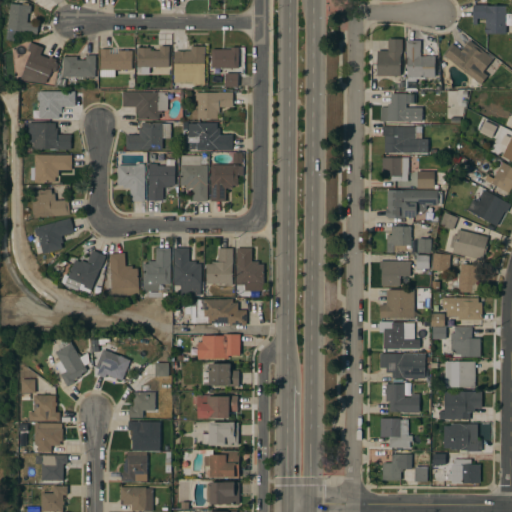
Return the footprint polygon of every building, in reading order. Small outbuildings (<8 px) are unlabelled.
[(10,4),(30,6),(27,24),(35,25),(34,34),(16,31),(14,40),(5,39),(10,4)] [(506,14),(511,14),(511,25),(505,25),(505,34),(485,34),(485,32),(484,32),(484,28),(485,28),(485,19),(477,19),(477,24),(472,24),(472,4),(487,5),(487,6),(506,6),(506,14)] [(376,75),(377,51),(388,51),(388,39),(402,39),(402,53),(400,53),(400,76),(376,75)] [(420,40),(420,56),(434,56),(434,77),(422,77),(422,79),(414,79),(414,88),(416,88),(416,91),(404,91),(404,76),(407,76),(407,68),(405,68),(405,64),(407,64),(407,58),(406,58),(406,40),(420,40)] [(493,59),(483,72),(487,76),(481,85),(442,55),(452,43),(461,50),(469,40),(493,59)] [(24,69),(30,52),(27,51),(30,42),(43,48),(40,55),(48,58),(49,56),(56,59),(55,62),(58,64),(55,72),(51,71),(48,79),(47,78),(45,85),(20,80),(25,69),(24,69)] [(150,47),(150,51),(159,50),(159,46),(169,46),(169,51),(168,51),(168,67),(148,67),(148,70),(141,70),(141,67),(137,67),(137,51),(137,48),(150,47)] [(204,85),(192,85),(192,82),(174,82),(174,51),(191,51),(191,46),(205,46),(204,85)] [(211,68),(211,49),(230,49),(230,47),(238,47),(238,68),(211,68)] [(132,50),(132,54),(131,54),(131,69),(115,70),(115,77),(100,77),(100,70),(100,49),(109,49),(109,54),(118,54),(118,51),(132,50)] [(95,77),(63,76),(63,56),(77,56),(77,60),(85,60),(85,55),(95,55),(95,77)] [(225,73),(237,73),(237,76),(239,76),(239,85),(238,85),(238,90),(226,90),(226,87),(225,87),(225,73)] [(75,91),(75,106),(61,106),(61,113),(59,113),(59,119),(39,119),(39,118),(31,118),(31,102),(39,102),(39,100),(37,100),(37,92),(39,92),(39,91),(75,91)] [(167,92),(167,110),(161,110),(161,113),(159,113),(159,119),(138,119),(138,114),(135,114),(135,106),(122,106),(122,91),(167,92)] [(191,118),(191,106),(197,106),(197,100),(195,100),(195,92),(233,92),(233,107),(219,107),(219,114),(217,114),(217,118),(191,118)] [(380,121),(380,107),(387,107),(387,103),(391,103),(391,93),(406,93),(406,107),(422,107),(422,121),(380,121)] [(497,127),(492,138),(479,131),(484,120),(497,127)] [(28,124),(36,124),(36,122),(55,123),(55,128),(58,128),(58,134),(71,135),(71,149),(58,149),(58,148),(33,148),(33,140),(35,140),(35,132),(28,132),(28,124)] [(162,123),(162,124),(170,124),(170,138),(162,138),(162,150),(125,149),(125,134),(139,135),(139,128),(141,128),(141,122),(162,123)] [(197,150),(197,149),(186,149),(186,141),(197,141),(197,137),(188,137),(188,123),(196,123),(196,122),(216,122),(216,128),(219,128),(219,135),(233,135),(232,150),(197,150)] [(384,152),(384,136),(382,136),(382,126),(415,126),(421,126),(421,138),(428,139),(427,153),(384,152)] [(511,161),(501,156),(503,152),(490,146),(499,128),(511,134),(511,161)] [(71,155),(71,170),(58,170),(58,177),(55,177),(55,182),(35,182),(35,180),(30,180),(30,167),(35,167),(35,154),(71,155)] [(200,155),(200,164),(207,165),(207,201),(192,201),(192,188),(185,188),(185,185),(179,185),(180,164),(180,155),(200,155)] [(408,157),(408,172),(407,172),(407,181),(390,181),(390,176),(382,176),(382,157),(408,157)] [(157,164),(157,165),(165,165),(165,159),(175,159),(175,185),(169,185),(169,187),(163,187),(163,200),(147,200),(147,186),(148,186),(148,163),(157,164)] [(502,162),(511,167),(511,195),(509,193),(505,199),(494,192),(497,187),(490,183),(502,162)] [(117,165),(136,165),(136,163),(144,163),(144,165),(145,165),(145,201),(129,201),(129,188),(122,188),(122,185),(117,185),(117,165)] [(238,165),(238,185),(232,185),(232,188),(225,188),(225,201),(210,201),(211,164),(238,165)] [(434,171),(434,188),(417,188),(417,171),(434,171)] [(479,187),(511,204),(506,212),(504,211),(496,226),(466,210),(479,187)] [(68,199),(70,214),(33,217),(31,190),(51,189),(52,194),(55,193),(55,200),(68,199)] [(437,190),(437,191),(441,191),(441,204),(437,204),(437,205),(426,205),(426,214),(416,214),(416,217),(405,216),(405,218),(388,218),(388,217),(385,217),(385,208),(387,208),(387,190),(437,190)] [(457,218),(452,230),(439,224),(444,212),(457,218)] [(74,232),(61,236),(63,243),(60,243),(62,248),(43,253),(36,227),(70,217),(74,232)] [(386,234),(391,235),(391,226),(411,226),(411,240),(417,240),(417,239),(431,239),(431,252),(411,252),(411,245),(410,245),(410,248),(406,248),(406,250),(408,250),(410,250),(411,250),(411,251),(411,252),(411,253),(410,253),(409,253),(408,253),(398,253),(398,252),(386,252),(386,234)] [(487,237),(485,245),(487,245),(485,254),(483,254),(482,260),(452,252),(453,248),(449,247),(452,235),(456,236),(457,229),(487,237)] [(170,284),(158,284),(158,291),(143,291),(143,264),(148,264),(148,261),(155,261),(155,248),(170,248),(170,284)] [(189,248),(189,261),(196,261),(196,263),(201,263),(200,295),(180,295),(180,285),(175,285),(173,283),(173,248),(189,248)] [(232,286),(224,285),(224,284),(206,283),(206,263),(211,263),(211,261),(217,261),(218,248),(233,248),(232,286)] [(236,248),(251,248),(251,261),(258,261),(258,264),(264,264),(264,284),(262,284),(262,291),(245,291),(245,284),(236,284),(236,248)] [(106,256),(100,269),(89,293),(79,288),(78,290),(61,282),(64,274),(68,276),(75,259),(80,261),(80,259),(87,262),(92,250),(106,256)] [(124,252),(125,266),(132,265),(132,268),(137,268),(139,294),(112,296),(109,254),(124,252)] [(450,255),(448,272),(431,270),(433,253),(450,255)] [(429,255),(429,269),(416,268),(416,255),(429,255)] [(410,261),(410,276),(400,276),(400,286),(381,285),(381,269),(379,269),(379,261),(410,261)] [(476,293),(449,291),(450,280),(456,280),(457,270),(460,270),(461,264),(479,265),(476,293)] [(414,290),(414,318),(379,318),(380,304),(386,304),(386,290),(414,290)] [(478,298),(478,302),(482,302),(482,320),(458,319),(458,316),(446,316),(446,309),(442,309),(442,297),(478,298)] [(246,325),(229,325),(229,323),(195,323),(195,322),(190,322),(190,314),(184,314),(184,300),(196,300),(196,299),(232,299),(232,303),(238,303),(237,310),(246,310),(246,325)] [(445,313),(444,326),(430,326),(430,313),(445,313)] [(400,348),(400,349),(383,349),(383,332),(379,332),(379,321),(393,321),(393,322),(414,323),(414,339),(419,339),(419,349),(400,348)] [(432,339),(432,326),(446,327),(446,339),(432,339)] [(480,357),(460,357),(460,354),(455,354),(450,350),(450,333),(454,333),(454,327),(471,326),(471,338),(480,338),(480,357)] [(239,355),(228,355),(228,359),(197,358),(197,342),(201,342),(201,335),(223,336),(223,334),(240,334),(239,355)] [(81,374),(82,375),(74,380),(75,382),(67,387),(60,374),(61,374),(55,364),(60,361),(55,352),(59,350),(56,346),(62,343),(64,347),(71,343),(80,357),(88,353),(89,363),(85,365),(87,370),(81,374)] [(130,360),(127,368),(130,369),(128,373),(126,372),(122,380),(116,378),(115,379),(112,377),(113,376),(107,374),(105,378),(97,374),(99,369),(96,367),(103,349),(130,360)] [(425,354),(425,378),(417,378),(417,380),(412,380),(412,378),(392,378),(392,372),(386,372),(386,368),(379,368),(379,353),(425,354)] [(475,361),(474,387),(444,387),(444,361),(475,361)] [(155,363),(168,363),(168,376),(155,376),(155,363)] [(230,364),(230,370),(238,370),(238,386),(228,386),(228,385),(209,385),(209,384),(203,384),(203,372),(209,372),(209,364),(230,364)] [(35,393),(22,393),(22,379),(35,379),(35,393)] [(411,394),(419,394),(418,412),(389,412),(389,401),(385,401),(385,383),(411,384),(411,394)] [(481,408),(475,408),(475,412),(469,412),(469,419),(439,419),(439,411),(444,411),(444,391),(481,391),(481,408)] [(155,392),(155,410),(143,410),(143,417),(129,417),(129,406),(133,405),(133,392),(155,392)] [(55,395),(55,402),(57,402),(57,405),(55,405),(55,412),(59,412),(59,421),(28,421),(28,412),(33,412),(33,395),(55,395)] [(237,411),(229,411),(229,418),(197,418),(197,404),(207,404),(207,396),(227,396),(227,395),(237,395),(237,411)] [(406,439),(409,439),(409,447),(388,447),(389,437),(380,437),(380,418),(400,418),(400,419),(407,419),(406,439)] [(132,451),(132,440),(131,440),(131,436),(132,436),(132,430),(128,430),(128,421),(160,422),(160,447),(160,452),(146,451),(132,451)] [(61,423),(61,428),(63,428),(62,441),(60,441),(60,446),(51,445),(51,451),(33,451),(34,422),(61,423)] [(238,445),(209,445),(209,444),(202,444),(202,434),(209,434),(209,422),(238,422),(238,445)] [(477,424),(477,440),(481,440),(481,451),(467,451),(467,450),(450,450),(450,423),(477,424)] [(27,445),(27,453),(18,453),(18,447),(18,433),(27,433),(27,445)] [(239,477),(210,477),(210,466),(204,466),(204,456),(205,456),(205,450),(212,450),(212,455),(221,455),(221,451),(239,451),(239,477)] [(146,474),(135,474),(135,481),(121,481),(121,472),(123,472),(123,462),(125,462),(125,455),(127,455),(127,451),(132,451),(146,451),(146,474)] [(411,454),(411,469),(402,469),(402,471),(400,471),(400,480),(382,480),(382,463),(392,463),(392,454),(411,454)] [(433,464),(433,454),(445,454),(445,465),(433,464)] [(67,455),(67,464),(63,464),(63,480),(41,480),(41,464),(35,464),(35,455),(67,455)] [(471,459),(471,464),(479,464),(479,483),(451,483),(451,465),(453,465),(453,459),(471,459)] [(427,482),(414,481),(414,467),(427,467),(427,482)] [(445,467),(444,482),(431,482),(431,467),(445,467)] [(206,484),(210,484),(210,482),(223,482),(239,482),(239,505),(210,504),(210,503),(206,502),(206,484)] [(41,493),(53,493),(53,486),(67,486),(67,495),(63,495),(63,501),(64,501),(64,505),(63,505),(63,511),(61,511),(47,511),(41,511),(41,493)] [(152,511),(131,510),(132,504),(120,504),(120,487),(146,488),(146,489),(152,489),(152,511)]
